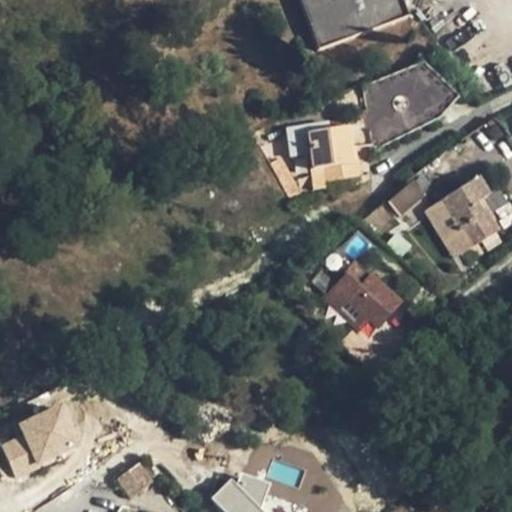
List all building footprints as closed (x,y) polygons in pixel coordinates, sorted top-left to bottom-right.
[(407,18),(400,0),(302,0),(320,49),(407,18)] [(366,121),(371,152),(439,119),(458,98),(422,63),(360,88),(366,121)] [(308,155),(305,135),(304,127),(284,130),(288,158),(308,155)] [(359,177),(354,147),(351,148),(348,129),(305,135),(308,155),(310,170),(323,168),(325,182),(359,177)] [(323,168),(310,170),(308,170),(311,190),(326,188),(325,182),(323,168)] [(476,178),(429,209),(449,239),(460,232),(471,249),(497,233),(484,214),(489,211),(482,200),(488,197),(476,178)] [(411,184),(384,207),(395,220),(422,196),(411,184)] [(452,261),(471,249),(460,232),(449,239),(439,245),(452,261)] [(377,327),(396,306),(355,269),(326,300),(355,328),(366,316),(377,327)] [(297,296),(307,282),(295,273),(285,287),(297,296)] [(356,364),(374,355),(348,328),(335,344),(356,364)] [(130,501),(152,485),(137,465),(115,481),(130,501)] [(233,511),(235,511),(246,502),(227,482),(216,494),(233,511)]
